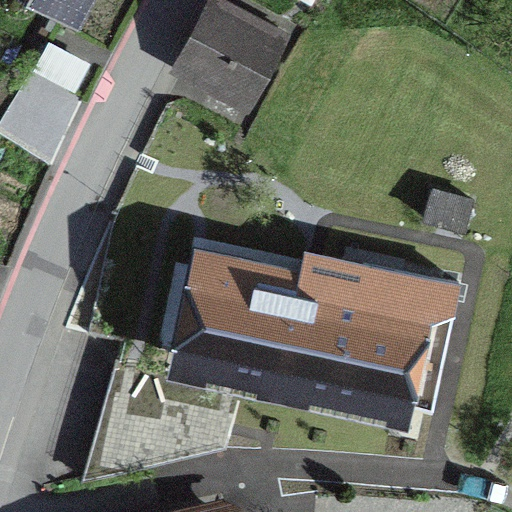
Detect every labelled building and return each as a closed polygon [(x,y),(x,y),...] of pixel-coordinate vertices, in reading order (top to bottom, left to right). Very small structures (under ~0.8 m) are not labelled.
[(29,0),(81,27),(95,0),(29,0)] [(290,46),(217,7),(177,83),(250,122),(290,46)] [(470,202),(434,193),(427,220),(463,229),(470,202)] [(294,273),(196,251),(169,374),(250,392),(377,420),(379,412),(397,416),(427,279),(299,250),(294,273)] [(112,357),(78,475),(236,446),(250,392),(169,374),(112,357)]
